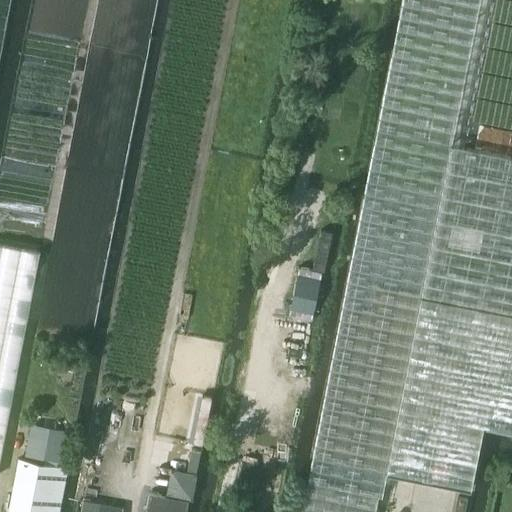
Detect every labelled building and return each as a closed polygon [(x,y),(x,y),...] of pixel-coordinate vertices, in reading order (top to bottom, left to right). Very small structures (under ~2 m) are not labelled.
[(404,0),(303,511),(375,511),(379,497),(382,497),(388,470),(470,486),(482,425),(493,427),(511,331),(511,155),(452,144),(480,0),(404,0)] [(320,230),(312,269),(322,271),(324,271),(332,232),(329,232),(320,230)] [(0,457),(39,251),(0,244),(0,457)] [(511,331),(493,427),(511,430),(511,331)] [(30,432),(26,454),(45,458),(44,464),(59,467),(65,439),(30,432)] [(9,511),(59,511),(68,468),(59,467),(44,464),(19,459),(9,511)] [(196,472),(170,468),(165,493),(191,497),(196,472)] [(185,511),(188,499),(149,492),(145,511),(185,511)] [(123,511),(124,509),(83,501),(80,511),(123,511)] [(279,511),(281,504),(273,502),(271,511),(279,511)]
